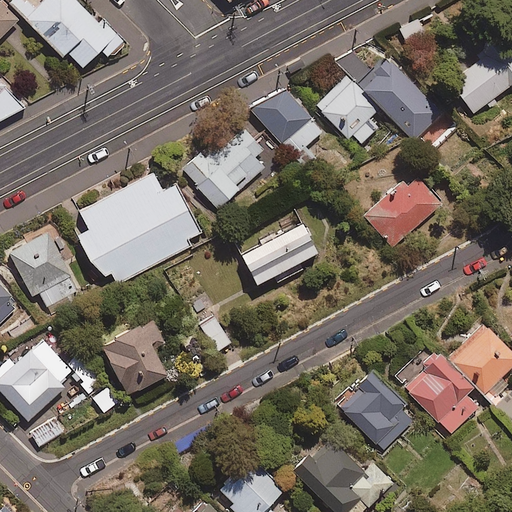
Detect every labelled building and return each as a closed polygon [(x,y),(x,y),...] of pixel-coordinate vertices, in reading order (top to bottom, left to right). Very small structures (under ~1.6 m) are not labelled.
[(99,28),(71,0),(48,0),(36,12),(23,0),(13,0),(9,5),(64,60),(68,56),(84,72),(106,51),(112,57),(123,45),(102,24),(99,28)] [(0,41),(19,22),(0,3),(0,41)] [(416,14),(396,24),(402,34),(422,24),(416,14)] [(447,74),(471,109),(483,100),(488,107),(498,99),(494,93),(511,79),(511,50),(497,30),(473,48),(476,53),(447,74)] [(386,52),(356,80),(378,104),(410,139),(441,111),(386,52)] [(378,104),(356,80),(346,71),(313,100),(345,135),(350,131),(360,141),(378,126),(367,114),(378,104)] [(0,125),(26,110),(0,80),(0,125)] [(321,130),(282,82),(252,107),(280,142),(287,136),(298,149),(321,130)] [(511,96),(498,104),(503,113),(479,127),(487,143),(511,129),(511,96)] [(260,143),(239,120),(202,153),(196,145),(177,162),(214,202),(235,183),(237,186),(262,163),(251,151),(260,143)] [(150,167),(74,204),(84,223),(75,228),(97,273),(107,268),(114,282),(191,244),(187,237),(201,230),(174,177),(158,185),(150,167)] [(440,201),(412,168),(403,175),(399,170),(361,203),(393,241),(440,201)] [(315,247),(297,213),(236,247),(255,281),(315,247)] [(37,290),(45,303),(76,286),(42,225),(5,246),(32,294),(37,290)] [(122,304),(103,277),(89,287),(108,314),(122,304)] [(0,319),(17,304),(0,285),(0,319)] [(157,328),(144,305),(93,334),(123,389),(163,366),(145,334),(157,328)] [(228,337),(209,307),(194,317),(213,347),(228,337)] [(472,382),(489,399),(508,380),(500,372),(511,359),(511,349),(481,318),(444,355),(432,343),(421,354),(417,350),(393,374),(450,431),(477,404),(463,390),(472,382)] [(8,355),(5,352),(0,356),(0,391),(25,420),(65,385),(60,379),(69,370),(37,333),(27,342),(26,340),(8,355)] [(63,362),(89,392),(101,381),(75,351),(63,362)] [(403,399),(367,362),(354,375),(357,378),(334,400),(381,448),(412,418),(398,404),(403,399)] [(112,385),(97,397),(107,410),(122,398),(112,385)] [(511,416),(511,394),(505,389),(493,403),(511,417),(511,416)] [(63,430),(55,416),(30,430),(38,444),(63,430)] [(362,468),(329,433),(316,446),(311,440),(287,462),(335,511),(359,511),(391,481),(371,459),(362,468)] [(281,488),(250,452),(213,484),(238,511),(273,511),(265,502),(281,488)] [(218,511),(203,497),(189,511),(218,511)] [(0,511),(12,511),(0,499),(0,511)]
